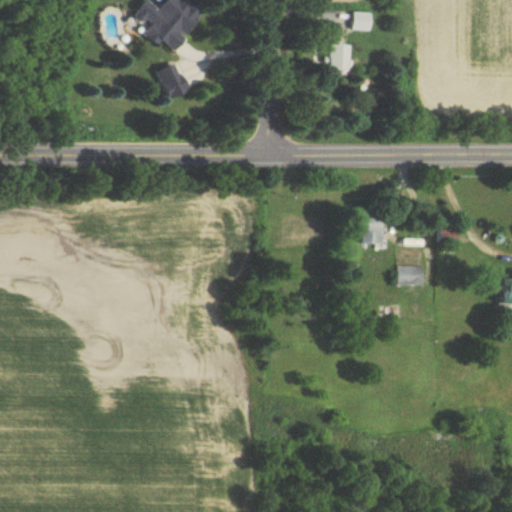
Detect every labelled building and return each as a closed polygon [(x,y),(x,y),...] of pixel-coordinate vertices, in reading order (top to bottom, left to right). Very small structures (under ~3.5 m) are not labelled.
[(177,0),(166,0),(157,14),(146,6),(138,19),(145,23),(136,36),(150,45),(153,41),(168,51),(195,12),(177,0)] [(347,30),(365,31),(366,13),(348,12),(347,30)] [(339,71),(339,45),(319,45),(319,71),(339,71)] [(376,218),(352,218),(352,246),(376,246),(376,218)] [(418,266),(392,266),(392,285),(418,285),(418,266)] [(511,304),(511,279),(492,280),(492,305),(511,304)]
